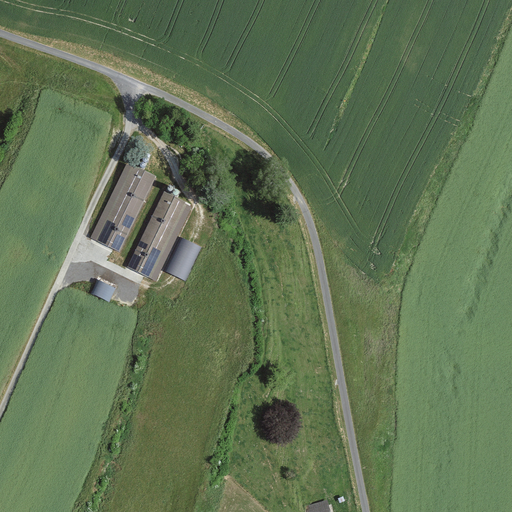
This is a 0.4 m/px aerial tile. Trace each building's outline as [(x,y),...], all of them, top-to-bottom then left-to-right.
[(117,252),(154,175),(131,165),(95,242),(117,252)] [(148,277),(182,201),(160,191),(126,267),(148,277)] [(182,236),(167,271),(187,279),(202,245),(182,236)] [(94,294),(111,301),(117,286),(100,279),(94,294)] [(305,511),(329,511),(326,498),(303,504),(305,511)]
